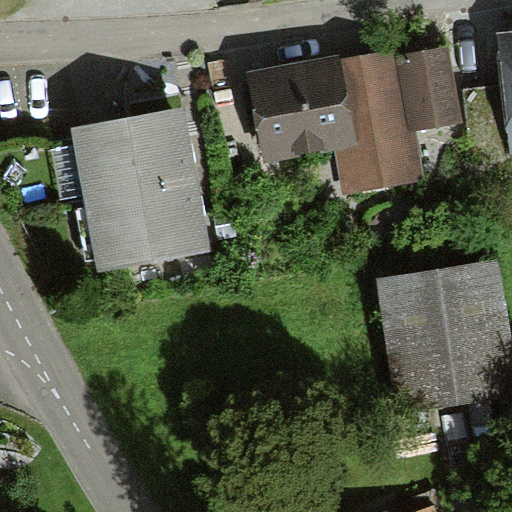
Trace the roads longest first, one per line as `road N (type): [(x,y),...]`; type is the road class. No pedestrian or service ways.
road 1 (residential): [(0,44),(205,32),(411,0)]
road 2 (tertiary): [(5,308),(124,511)]
